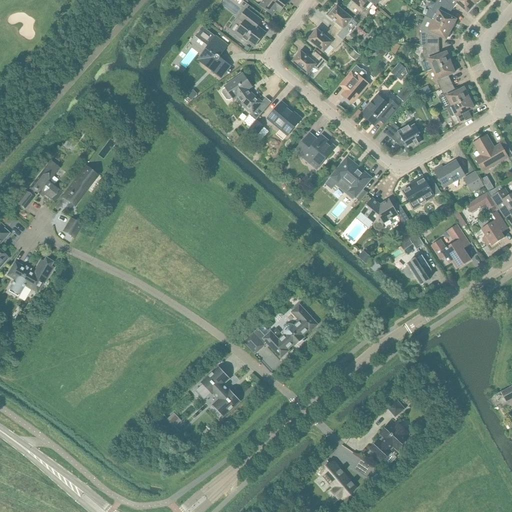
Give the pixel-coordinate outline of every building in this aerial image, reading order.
[(263,0),(260,6),(272,15),(277,10),(280,13),(290,0),(263,0)] [(348,8),(348,9),(363,21),(369,14),(369,10),(374,4),(371,2),(368,0),(351,0),(354,2),(348,8)] [(429,10),(425,17),(451,30),(452,28),(452,29),(454,28),(456,24),(455,22),(455,21),(456,20),(450,17),(452,14),(449,13),(454,8),(444,0),(438,0),(433,12),(429,10)] [(470,0),(444,0),(454,8),(458,4),(467,12),(475,4),(470,0)] [(330,14),(329,16),(334,20),(332,23),(334,25),(330,30),(343,40),(351,31),(347,29),(348,28),(345,26),(352,19),(337,7),(335,9),(335,8),(333,9),(330,12),(330,14)] [(243,23),(235,34),(248,45),(249,44),(254,48),(266,33),(258,26),(262,20),(247,9),(239,20),(243,23)] [(451,30),(425,17),(425,18),(426,18),(420,31),(422,32),(419,37),(420,46),(423,46),(439,46),(439,39),(440,37),(446,40),(447,38),(449,38),(451,33),(451,31),(450,31),(451,30)] [(220,57),(220,56),(228,46),(215,37),(203,27),(200,30),(197,33),(198,34),(196,37),(208,46),(198,60),(221,78),(230,66),(220,58),(220,57)] [(310,38),(309,40),(324,52),(330,45),(332,47),(336,50),(344,41),(343,40),(330,30),(327,34),(324,32),(322,34),(317,30),(316,32),(315,32),(313,32),(310,36),(310,38)] [(439,52),(439,46),(423,46),(423,56),(425,62),(429,61),(433,70),(450,63),(450,61),(451,59),(449,55),(447,54),(446,52),(440,55),(439,52)] [(326,62),(314,51),(310,56),(308,54),(306,56),(301,52),(293,62),(297,65),(297,66),(297,68),(301,71),(303,71),(303,70),(307,74),(314,67),(318,71),(326,62)] [(359,55),(354,52),(350,57),(354,61),(359,55)] [(438,83),(441,89),(452,84),(450,79),(448,76),(455,73),(454,72),(454,71),(455,69),(453,65),(451,64),(450,63),(433,70),(438,83)] [(400,65),(392,74),(397,78),(400,74),(405,69),(400,65)] [(364,71),(362,71),(356,66),(340,86),(345,90),(341,95),(352,105),(369,85),(365,81),(367,78),(367,74),(364,71)] [(222,90),(222,93),(226,100),(230,101),(233,98),(234,100),(236,98),(241,104),(252,114),(251,116),(256,120),(263,111),(259,108),(263,103),(262,103),(252,94),(248,88),(251,85),(243,74),(224,87),(225,88),(222,90)] [(446,94),(452,106),(469,98),(468,97),(469,95),(467,90),(465,90),(464,88),(458,91),(457,88),(455,89),(452,84),(441,89),(444,95),(446,94)] [(193,90),(185,98),(190,102),(198,95),(193,90)] [(384,102),(377,96),(361,114),(375,126),(380,120),(385,124),(399,108),(388,98),(384,102)] [(469,98),(452,106),(447,109),(451,117),(456,115),(460,124),(472,119),(468,111),(474,108),(473,107),(473,106),(474,104),(472,100),(470,99),(470,100),(469,98)] [(281,102),(267,119),(287,136),(302,119),(281,102)] [(439,117),(447,121),(449,115),(447,114),(447,112),(442,110),(439,117)] [(436,114),(430,117),(436,128),(442,125),(436,114)] [(257,121),(248,131),(255,137),(264,127),(257,121)] [(394,124),(385,134),(391,138),(400,146),(404,143),(407,147),(413,143),(414,146),(422,141),(418,135),(420,134),(415,125),(410,128),(408,126),(399,131),(397,130),(399,128),(394,124)] [(310,134),(295,151),(310,164),(313,161),(319,166),(335,148),(321,136),(318,141),(310,134)] [(476,159),(483,172),(507,158),(508,159),(511,156),(511,154),(510,151),(511,151),(504,140),(498,143),(499,145),(494,148),(487,136),(474,144),(481,156),(476,159)] [(347,158),(331,177),(338,183),(341,179),(352,188),(348,192),(355,198),(372,178),(347,158)] [(442,166),(434,171),(444,187),(464,175),(456,162),(444,169),(442,166)] [(22,190),(14,200),(25,209),(33,198),(31,197),(35,191),(39,194),(41,192),(54,203),(62,192),(49,182),(57,171),(49,164),(26,193),(22,190)] [(86,166),(63,197),(74,205),(75,206),(80,200),(88,190),(91,192),(97,184),(98,185),(101,182),(100,181),(102,178),(87,166),(86,166)] [(473,191),(483,185),(476,173),(465,179),(473,191)] [(414,208),(440,193),(435,184),(429,187),(423,177),(414,182),(415,184),(403,191),(414,208)] [(491,183),(486,187),(489,191),(494,188),(491,183)] [(511,194),(509,196),(505,189),(499,193),(496,188),(489,193),(502,214),(508,210),(511,216),(511,194)] [(360,202),(367,193),(364,191),(357,199),(360,202)] [(482,238),(487,246),(490,244),(492,246),(505,238),(501,233),(508,229),(495,210),(497,208),(495,206),(488,193),(466,206),(471,213),(480,208),(481,210),(483,211),(485,211),(487,211),(489,210),(492,215),(490,216),(490,218),(489,220),(489,222),(490,224),(481,230),(486,236),(482,238)] [(361,212),(356,218),(369,228),(374,222),(374,223),(374,224),(373,225),(373,226),(373,227),(374,228),(374,229),(375,230),(376,230),(376,231),(377,231),(378,231),(379,231),(380,231),(381,231),(381,230),(382,230),(382,229),(383,229),(383,228),(383,227),(383,226),(383,225),(383,224),(397,215),(398,215),(392,206),(389,200),(380,205),(372,199),(361,212)] [(454,215),(462,228),(467,224),(458,211),(454,215)] [(408,240),(409,239),(417,234),(411,224),(405,213),(398,217),(404,226),(402,228),(402,230),(403,232),(408,240)] [(81,225),(71,219),(64,232),(73,237),(81,225)] [(0,266),(8,258),(0,251),(0,240),(1,242),(8,234),(3,229),(4,228),(0,223),(0,266)] [(441,260),(445,257),(449,263),(452,261),(457,269),(470,260),(463,249),(469,244),(457,226),(450,230),(458,242),(448,248),(447,247),(446,248),(440,240),(432,245),(441,260)] [(417,234),(409,239),(410,239),(417,249),(423,245),(424,246),(424,245),(417,234)] [(405,241),(400,245),(404,251),(409,247),(405,241)] [(371,259),(363,252),(359,257),(366,264),(371,259)] [(405,271),(405,272),(405,273),(405,274),(406,275),(406,276),(407,276),(407,277),(408,277),(408,278),(409,278),(410,278),(410,279),(411,279),(412,279),(413,279),(414,278),(415,278),(416,278),(416,277),(421,285),(424,284),(427,282),(429,280),(428,279),(429,279),(429,278),(430,278),(430,277),(431,276),(431,275),(432,274),(432,273),(432,272),(432,271),(431,270),(431,269),(430,268),(422,255),(415,259),(407,264),(408,265),(408,266),(407,266),(407,267),(406,267),(406,268),(406,269),(405,269),(405,270),(405,271)] [(12,293),(11,293),(14,295),(14,294),(18,297),(25,286),(33,290),(38,293),(43,284),(53,267),(51,266),(49,265),(50,265),(50,263),(47,261),(45,262),(44,262),(43,261),(41,260),(35,270),(37,271),(35,275),(30,272),(24,268),(15,263),(7,275),(14,279),(8,290),(12,293)] [(259,329),(253,334),(264,345),(267,342),(281,357),(288,351),(286,350),(293,343),(296,346),(298,345),(303,340),(304,339),(301,336),(308,329),(310,331),(316,325),(299,306),(293,312),(301,321),(294,328),(292,326),(289,326),(287,327),(285,328),(284,330),(285,333),(286,335),(279,342),(271,333),(270,333),(266,337),(259,329)] [(253,334),(244,342),(255,354),(264,345),(253,334)] [(203,385),(196,391),(204,400),(210,393),(212,395),(213,394),(219,400),(212,405),(215,408),(214,409),(220,415),(221,414),(223,417),(240,401),(230,389),(229,390),(223,384),(230,378),(219,367),(201,383),(203,385)] [(511,386),(501,392),(507,402),(511,398),(511,386)] [(404,409),(397,400),(388,408),(395,417),(404,409)] [(384,438),(381,442),(379,440),(370,450),(375,454),(374,455),(382,462),(392,452),(390,450),(393,447),(397,450),(399,448),(401,449),(403,449),(406,445),(406,443),(405,441),(410,437),(408,435),(409,434),(396,422),(395,423),(392,420),(380,434),(384,438)] [(331,465),(320,474),(334,489),(332,491),(339,500),(341,498),(342,500),(356,488),(339,467),(334,462),(331,465)] [(370,466),(364,476),(374,483),(374,482),(384,475),(383,474),(370,466)]
